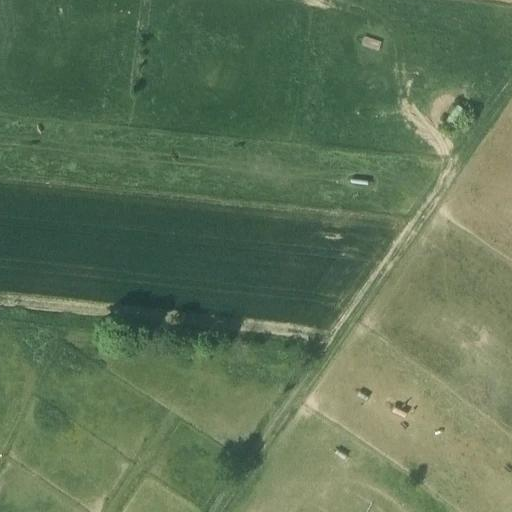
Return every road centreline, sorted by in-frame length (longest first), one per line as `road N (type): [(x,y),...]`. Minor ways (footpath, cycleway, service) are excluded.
road 1 (unclassified): [(511,85),(222,511)]
road 2 (track): [(318,368),(292,353),(0,324)]
